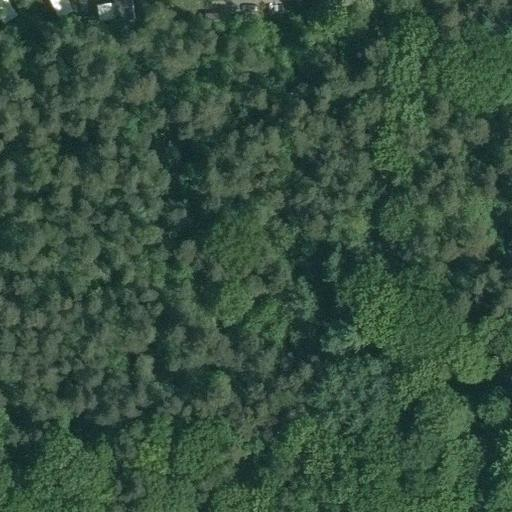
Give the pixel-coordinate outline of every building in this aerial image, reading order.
[(6,0),(0,0),(0,19),(3,25),(17,16),(6,0)] [(66,0),(49,0),(58,18),(72,12),(66,0)] [(115,23),(135,20),(131,0),(111,0),(112,4),(96,6),(98,23),(114,21),(115,23)] [(79,16),(68,18),(69,30),(80,28),(79,16)] [(81,17),(82,29),(95,28),(93,16),(81,17)]
